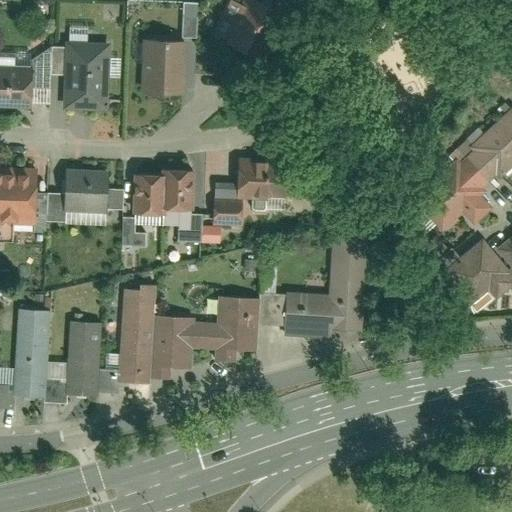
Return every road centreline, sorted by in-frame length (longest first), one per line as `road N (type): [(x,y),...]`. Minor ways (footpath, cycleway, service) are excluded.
road 1 (residential): [(0,438),(107,426),(338,352),(511,322)]
road 2 (tertiary): [(353,413),(147,485)]
road 3 (residential): [(0,133),(143,141),(214,122)]
road 4 (tertiary): [(511,382),(353,413)]
road 5 (tertiary): [(241,511),(353,413)]
